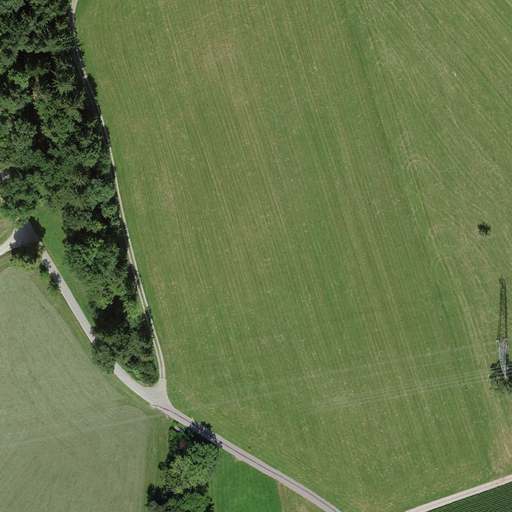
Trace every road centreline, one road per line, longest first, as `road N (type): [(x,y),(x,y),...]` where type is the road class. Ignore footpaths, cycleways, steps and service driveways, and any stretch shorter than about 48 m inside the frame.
road 1 (unclassified): [(0,134),(28,233),(113,366),(331,511)]
road 2 (track): [(157,402),(162,364),(77,57),(71,15),(78,0)]
